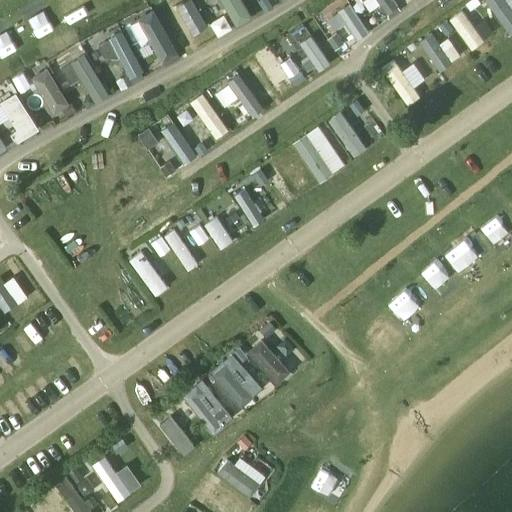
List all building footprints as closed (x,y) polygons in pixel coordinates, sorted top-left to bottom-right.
[(154,0),(161,15),(176,8),(172,0),(154,0)] [(192,0),(180,7),(189,22),(182,26),(193,44),(213,32),(194,0),(192,0)] [(221,0),(228,10),(210,21),(219,36),(253,16),(243,0),(221,0)] [(268,0),(260,0),(259,1),(265,11),(272,6),(268,0)] [(397,0),(365,0),(380,20),(401,5),(397,0)] [(511,4),(510,0),(490,0),(505,34),(511,30),(511,4)] [(351,27),(360,38),(370,29),(348,3),(329,19),(342,35),(351,27)] [(448,17),(472,48),(486,38),(462,7),(448,17)] [(141,51),(155,44),(162,59),(177,52),(156,8),(127,21),(141,51)] [(438,23),(445,33),(452,28),(445,18),(438,23)] [(50,19),(31,30),(35,39),(55,28),(50,19)] [(327,38),(335,49),(343,43),(336,32),(327,38)] [(433,32),(420,39),(439,70),(462,56),(449,34),(439,40),(433,32)] [(311,56),(303,61),(311,74),(331,62),(312,33),(300,40),(311,56)] [(82,76),(96,100),(109,93),(87,53),(65,66),(73,80),(82,76)] [(395,56),(382,66),(409,103),(422,94),(395,56)] [(53,111),(71,101),(50,64),(32,74),(53,111)] [(25,68),(13,75),(20,89),(32,82),(25,68)] [(304,77),(299,69),(288,77),(293,85),(304,77)] [(132,84),(128,76),(118,81),(122,89),(132,84)] [(0,107),(5,122),(28,114),(20,90),(0,96),(0,107)] [(190,99),(217,138),(230,129),(204,90),(190,99)] [(357,99),(350,104),(357,114),(364,109),(357,99)] [(76,110),(71,102),(62,108),(66,115),(76,110)] [(328,120),(356,155),(369,145),(340,110),(328,120)] [(177,119),(162,127),(183,164),(198,155),(177,119)] [(319,122),(293,140),(321,180),(347,162),(319,122)] [(150,125),(139,132),(148,148),(160,141),(150,125)] [(0,150),(9,145),(0,132),(0,150)] [(200,155),(206,151),(201,143),(195,147),(200,155)] [(175,169),(169,161),(160,167),(166,175),(175,169)] [(267,179),(260,169),(253,174),(260,184),(267,179)] [(247,186),(235,193),(253,225),(265,219),(247,186)] [(205,220),(219,248),(233,241),(220,213),(205,220)] [(189,228),(199,244),(211,237),(201,221),(189,228)] [(176,226),(165,233),(188,269),(199,262),(176,226)] [(130,256),(155,297),(169,288),(143,247),(130,256)] [(0,305),(9,319),(23,310),(15,296),(12,297),(0,277),(0,305)] [(260,329),(266,335),(274,327),(269,321),(260,329)] [(384,350),(395,334),(379,323),(368,339),(384,350)] [(277,382),(295,367),(287,357),(297,349),(286,336),(275,346),(265,335),(248,349),(277,382)] [(232,352),(240,361),(247,356),(239,346),(232,352)] [(244,405),(261,384),(228,356),(210,377),(244,405)] [(183,394),(213,433),(234,417),(204,378),(183,394)] [(184,455),(197,444),(171,412),(158,423),(184,455)] [(243,434),(237,441),(244,449),(251,442),(243,434)] [(112,446),(116,452),(127,445),(122,438),(112,446)] [(118,501),(132,491),(105,452),(91,462),(118,501)] [(241,453),(235,462),(228,456),(217,469),(250,496),(267,475),(241,453)] [(67,473),(74,483),(82,477),(75,467),(67,473)] [(214,484),(198,504),(208,511),(238,511),(243,506),(214,484)]
